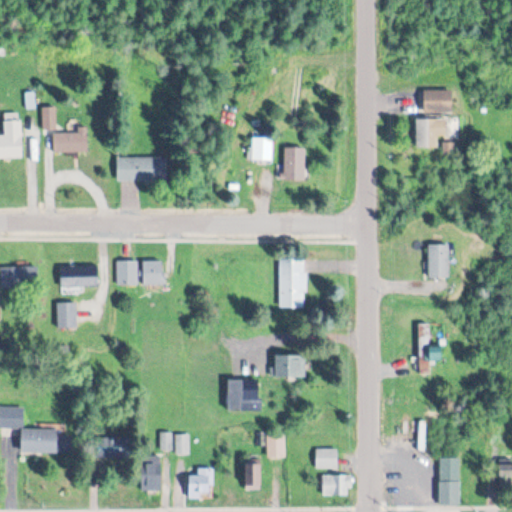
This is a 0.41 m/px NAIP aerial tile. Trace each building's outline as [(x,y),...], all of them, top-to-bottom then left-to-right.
[(298,118),(304,68),(294,67),(289,117),(298,118)] [(452,90),(424,90),(424,113),(452,113),(452,90)] [(0,158),(22,158),(21,114),(4,114),(4,135),(0,135),(0,158)] [(438,147),(438,119),(416,119),(416,147),(438,147)] [(53,152),(87,152),(87,127),(77,128),(77,133),(53,134),(53,152)] [(272,160),(272,139),(252,139),(252,160),(272,160)] [(305,148),(284,148),(284,180),(305,180),(305,148)] [(159,157),(117,157),(117,180),(159,180),(159,157)] [(449,244),(428,244),(428,277),(449,277),(449,244)] [(279,307),(306,307),(306,258),(279,258),(279,307)] [(137,260),(117,260),(117,285),(137,285),(137,260)] [(142,284),(164,284),(164,260),(142,260),(142,284)] [(0,266),(0,286),(37,287),(37,266),(0,266)] [(98,286),(98,266),(60,266),(60,286),(98,286)] [(76,302),(57,302),(57,327),(76,327),(76,302)] [(420,372),(429,372),(429,358),(440,357),(440,345),(429,345),(428,323),(419,323),(420,372)] [(305,377),(305,354),(287,354),(287,376),(305,377)] [(227,410),(260,410),(260,379),(227,379),(227,410)] [(0,425),(22,426),(22,407),(0,407),(0,425)] [(21,451),(54,451),(54,429),(21,429),(21,451)] [(285,457),(285,432),(266,432),(266,457),(285,457)] [(189,434),(177,434),(177,453),(189,453),(189,434)] [(93,435),(93,458),(131,458),(131,435),(93,435)] [(337,447),(315,447),(315,469),(337,469),(337,447)] [(142,490),(161,490),(161,456),(142,456),(142,490)] [(245,489),(260,489),(260,459),(245,459),(245,489)] [(511,477),(511,463),(499,463),(499,478),(511,477)] [(213,498),(212,468),(197,468),(197,474),(188,474),(189,499),(213,498)] [(323,495),(350,495),(350,474),(323,474),(323,495)] [(439,505),(460,505),(460,481),(439,481),(439,505)]
